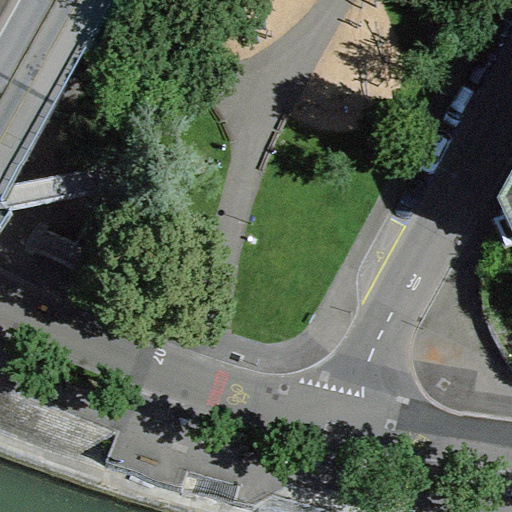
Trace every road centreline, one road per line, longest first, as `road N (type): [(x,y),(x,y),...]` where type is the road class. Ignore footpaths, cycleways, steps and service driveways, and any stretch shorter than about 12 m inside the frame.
road 1 (residential): [(511,82),(338,416)]
road 2 (residential): [(338,416),(187,380),(0,297)]
road 3 (residential): [(338,416),(511,443)]
